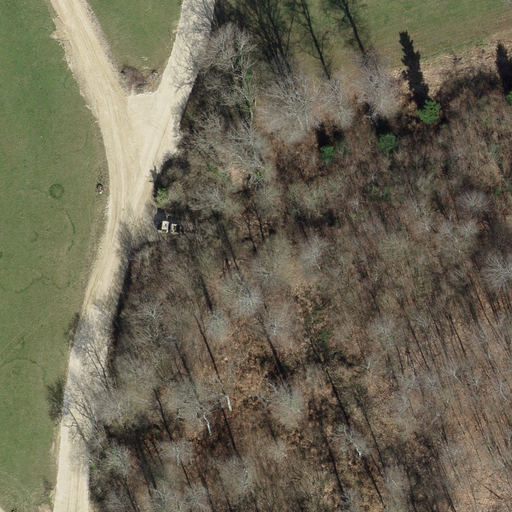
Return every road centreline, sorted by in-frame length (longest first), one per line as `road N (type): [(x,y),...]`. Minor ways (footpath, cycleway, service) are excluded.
road 1 (track): [(70,511),(78,403),(106,278),(137,172),(186,65),(197,0)]
road 2 (track): [(62,0),(137,172)]
